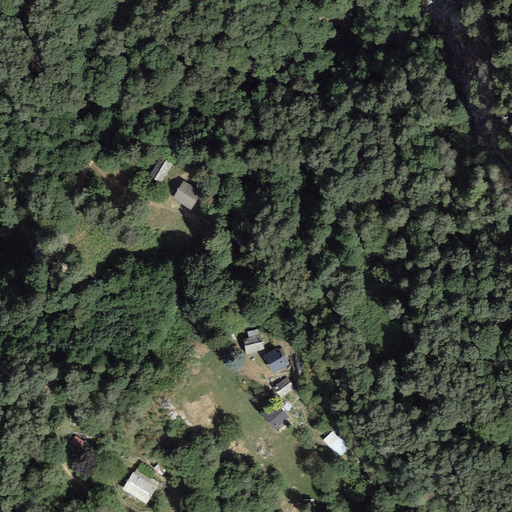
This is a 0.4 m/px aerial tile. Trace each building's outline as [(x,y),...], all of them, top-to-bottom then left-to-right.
[(173,164),(160,156),(149,173),(163,181),(173,164)] [(203,194),(184,179),(171,196),(190,210),(203,194)] [(260,334),(241,339),(245,354),(264,349),(260,334)] [(289,365),(280,346),(264,353),(273,372),(289,365)] [(295,387),(287,377),(272,387),(280,398),(295,387)] [(289,417),(276,402),(262,415),(275,430),(289,417)] [(350,448),(333,429),(321,440),(338,458),(350,448)] [(89,445),(76,435),(70,442),(83,453),(89,445)] [(159,483),(137,467),(123,487),(145,503),(159,483)]
